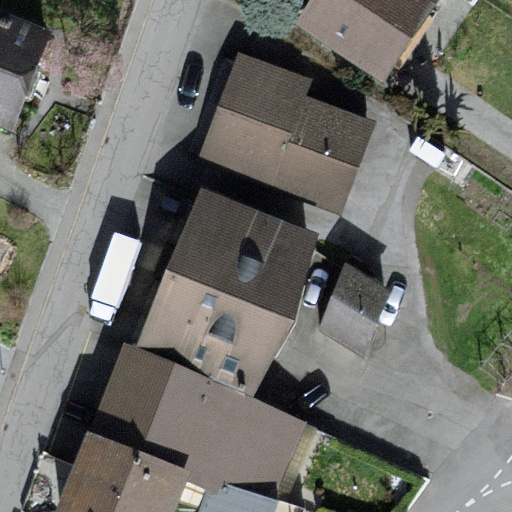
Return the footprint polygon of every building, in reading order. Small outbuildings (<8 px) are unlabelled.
[(306,41),(397,97),(455,14),(434,0),(312,0),(330,12),(306,41)] [(74,54),(0,24),(0,128),(37,144),(74,54)] [(244,63),(204,173),(348,228),(384,139),(319,110),(318,96),(244,63)] [(345,251),(220,201),(150,356),(271,408),(345,251)] [(372,345),(394,278),(344,261),(321,328),(372,345)] [(271,408),(150,356),(138,352),(107,439),(207,483),(232,495),(281,508),(308,436),(271,408)] [(197,511),(207,483),(107,439),(76,511),(197,511)]
